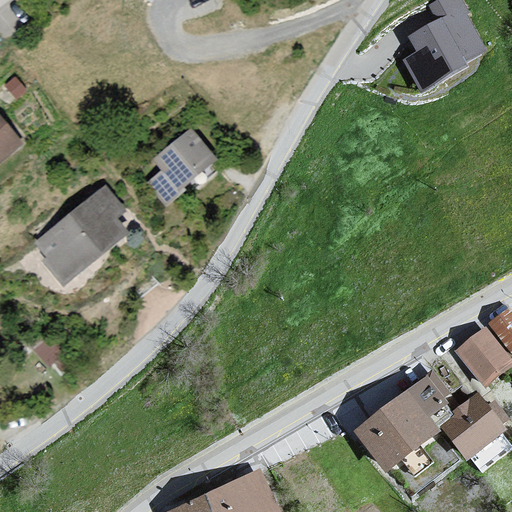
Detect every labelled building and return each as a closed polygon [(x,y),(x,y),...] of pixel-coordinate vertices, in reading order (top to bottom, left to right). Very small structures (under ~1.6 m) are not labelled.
[(435,15),(407,31),(417,47),(402,55),(420,87),(486,49),(465,11),(469,9),(464,0),(439,0),(430,6),(435,15)] [(0,167),(33,137),(0,102),(0,167)] [(139,183),(159,205),(212,159),(184,126),(145,160),(154,170),(139,183)] [(136,225),(98,182),(30,240),(68,283),(136,225)] [(511,314),(501,322),(511,337),(511,314)] [(511,377),(511,345),(495,324),(463,350),(496,391),(511,377)] [(466,406),(442,375),(372,429),(407,475),(412,471),(426,488),(467,457),(453,439),(459,433),(449,419),(466,406)] [(511,435),(511,422),(489,393),(453,420),(483,458),(511,435)] [(0,451),(20,437),(0,408),(0,451)] [(290,511),(273,470),(176,511),(290,511)]
